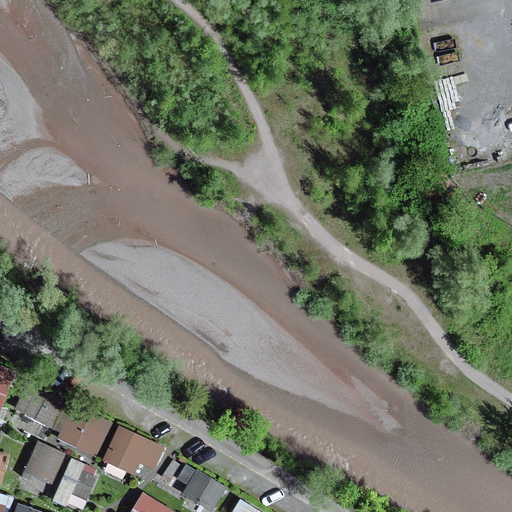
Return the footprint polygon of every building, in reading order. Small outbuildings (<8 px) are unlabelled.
[(0,417),(18,372),(0,365),(0,417)] [(28,381),(14,409),(60,433),(75,404),(28,381)] [(96,457),(113,423),(75,404),(60,433),(58,439),(96,457)] [(166,446),(119,425),(103,461),(135,476),(141,464),(155,470),(166,446)] [(66,454),(38,440),(23,471),(52,485),(66,454)] [(90,507),(106,463),(75,452),(59,495),(90,507)] [(196,470),(186,464),(177,478),(188,485),(182,494),(211,511),(212,511),(228,487),(197,469),(196,470)] [(14,498),(0,493),(0,511),(11,511),(12,509),(11,509),(14,498)] [(174,511),(144,493),(131,511),(174,511)] [(263,511),(241,498),(233,511),(235,511),(263,511)]
